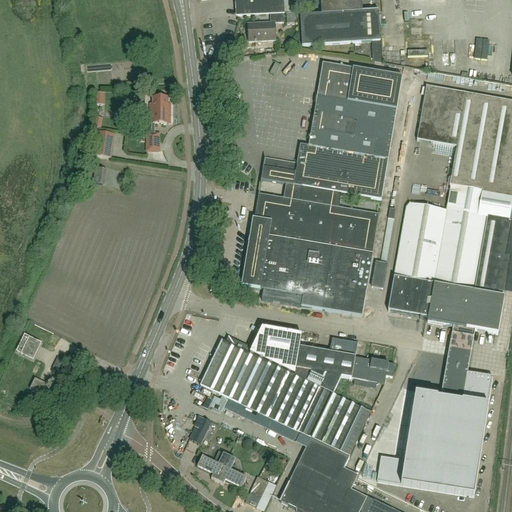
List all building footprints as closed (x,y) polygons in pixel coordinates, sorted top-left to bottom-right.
[(235,0),(237,17),(283,15),(281,0),(235,0)] [(381,65),(381,64),(380,42),(378,12),(363,13),(361,0),(320,0),(321,15),(300,16),(302,47),(372,43),(373,63),(381,65)] [(274,24),(283,24),(283,16),(270,16),(271,24),(248,25),(249,43),(275,42),(274,24)] [(487,44),(487,64),(497,64),(497,62),(504,63),(504,54),(498,54),(498,44),(487,44)] [(264,163),(261,183),(261,181),(286,185),(284,200),(260,196),(260,194),(259,194),(254,220),(253,220),(241,287),(263,291),(262,301),(362,318),(364,308),(372,256),(379,216),(378,216),(339,210),(341,195),(381,201),(396,111),(402,78),(322,65),(305,167),(297,166),(296,168),(264,163)] [(405,213),(388,312),(428,319),(427,323),(428,323),(454,327),(458,328),(475,331),(498,335),(505,298),(503,298),(504,293),(510,257),(505,256),(511,223),(509,223),(511,204),(511,102),(426,88),(417,141),(456,148),(450,186),(451,186),(446,211),(442,211),(410,205),(406,209),(406,213),(405,213)] [(95,94),(94,106),(102,106),(103,94),(95,94)] [(170,125),(171,105),(168,105),(168,98),(152,98),(152,105),(150,105),(150,124),(170,125)] [(113,135),(97,133),(93,157),(109,159),(113,135)] [(159,135),(155,135),(147,135),(147,153),(159,153),(159,135)] [(106,171),(96,169),(93,185),(103,186),(106,171)] [(389,209),(387,220),(394,221),(396,210),(389,209)] [(383,290),(387,266),(376,264),(372,288),(383,290)] [(262,330),(249,355),(320,389),(326,375),(340,378),(344,357),(330,354),(300,349),(302,337),(262,330)] [(33,360),(41,345),(25,337),(17,353),(33,360)] [(341,511),(352,491),(338,484),(371,413),(333,395),(320,389),(222,342),(200,387),(201,387),(311,440),(280,503),(299,511),(341,511)] [(426,369),(435,363),(429,354),(420,360),(426,369)] [(392,379),(395,366),(388,365),(389,365),(371,362),(355,359),(344,357),(340,378),(341,378),(385,386),(386,378),(392,379)] [(58,359),(52,371),(58,373),(64,362),(58,359)] [(44,397),(49,387),(35,380),(30,391),(44,397)] [(484,408),(486,391),(469,389),(466,405),(416,397),(403,485),(472,496),(486,408),(484,408)] [(174,410),(172,417),(183,421),(185,414),(174,410)] [(198,431),(205,435),(211,424),(204,420),(198,431)] [(217,483),(229,459),(219,454),(214,464),(203,459),(204,458),(202,458),(197,469),(198,469),(199,469),(213,476),(211,480),(217,483)] [(229,459),(217,483),(223,486),(226,482),(240,489),(241,490),(246,479),(245,479),(230,472),(235,461),(229,459)] [(261,500),(269,484),(258,478),(250,495),(261,500)] [(395,511),(352,491),(341,511),(395,511)]
